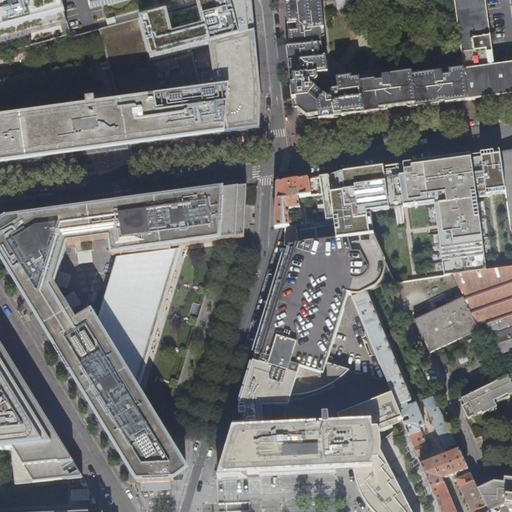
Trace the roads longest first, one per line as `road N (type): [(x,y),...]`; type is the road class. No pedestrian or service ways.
road 1 (residential): [(184,511),(267,248),(270,168)]
road 2 (unclassified): [(0,204),(270,168)]
road 3 (residential): [(511,132),(270,168)]
road 4 (residential): [(124,511),(0,303)]
road 5 (residential): [(270,168),(277,91),(265,0)]
